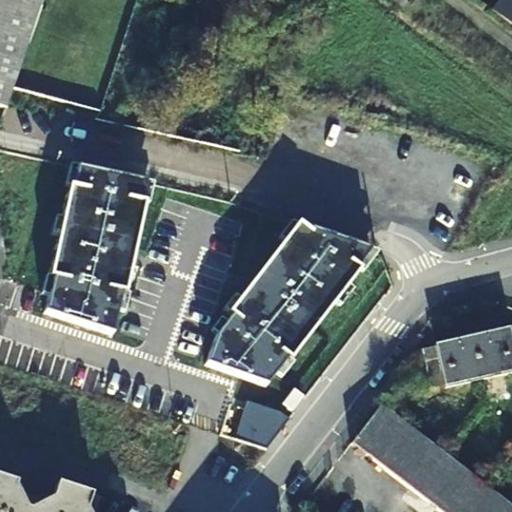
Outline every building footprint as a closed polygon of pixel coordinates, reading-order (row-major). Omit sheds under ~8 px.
[(0,0),(0,105),(5,107),(39,0),(0,0)] [(511,0),(501,0),(491,14),(511,29),(511,0)] [(51,276),(42,314),(111,337),(121,289),(124,290),(143,203),(140,203),(146,180),(75,165),(70,186),(66,186),(46,275),(51,276)] [(205,366),(264,387),(288,357),(292,359),(374,248),(297,221),(226,313),(230,316),(215,335),(205,366)] [(511,330),(471,339),(479,383),(511,375),(511,330)] [(471,339),(422,350),(427,374),(439,372),(444,391),(479,383),(471,339)] [(266,450),(288,419),(277,414),(246,404),(235,440),(266,450)] [(511,511),(511,509),(380,406),(350,444),(437,511),(511,511)] [(315,511),(338,484),(326,474),(303,503),(314,511),(315,511)] [(0,487),(16,492),(14,487),(15,484),(0,478),(0,487)] [(50,500),(45,502),(75,511),(88,511),(86,506),(89,496),(56,485),(50,500)] [(75,511),(45,502),(30,509),(24,508),(16,492),(0,487),(0,511),(75,511)]
